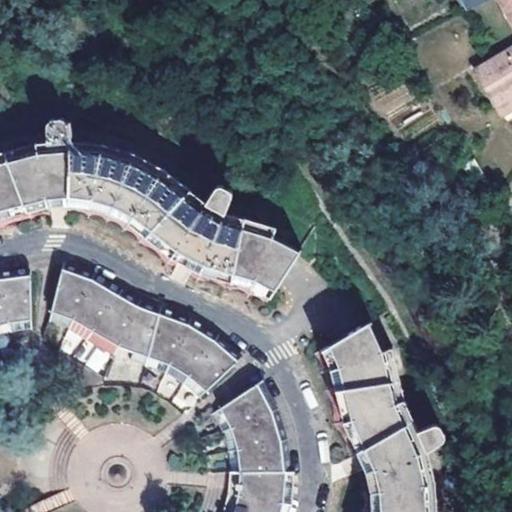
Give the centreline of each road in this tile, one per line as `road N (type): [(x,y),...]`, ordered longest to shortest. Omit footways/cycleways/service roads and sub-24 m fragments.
road 1 (residential): [(305,511),(304,430),(276,354),(255,336),(73,244),(0,254)]
road 2 (track): [(511,321),(496,238),(511,194)]
